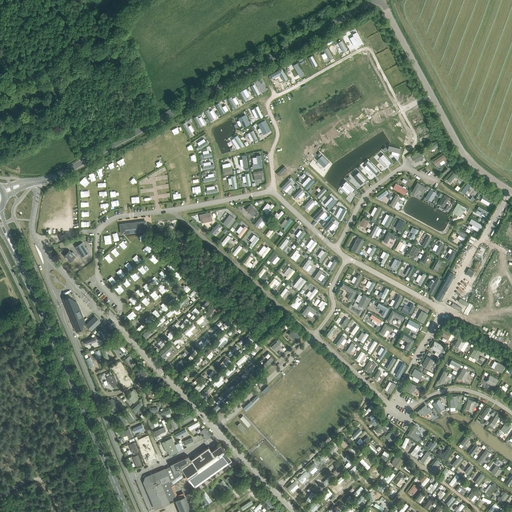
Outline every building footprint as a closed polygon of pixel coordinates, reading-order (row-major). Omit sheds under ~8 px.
[(127,224),(125,225),(126,234),(147,231),(146,222),(144,222),(144,221),(135,222),(135,223),(131,224),(131,223),(127,223),(127,224)] [(364,241),(358,237),(351,249),(358,252),(364,241)] [(82,242),(75,247),(82,257),(89,252),(82,242)] [(69,250),(64,255),(70,262),(77,256),(73,252),(72,253),(69,250)] [(358,274),(353,285),(356,287),(362,276),(358,274)] [(351,300),(356,291),(347,285),(345,289),(350,292),(347,298),(351,300)] [(441,287),(435,298),(440,300),(445,290),(441,287)] [(365,308),(370,298),(363,294),(358,304),(365,308)] [(65,300),(65,301),(73,321),(74,321),(76,327),(83,325),(80,318),(83,317),(79,306),(76,304),(77,303),(73,301),(73,302),(72,301),(71,299),(70,298),(65,300)] [(132,311),(127,315),(124,319),(128,323),(136,316),(132,311)] [(428,314),(421,311),(417,319),(423,323),(428,314)] [(91,330),(100,322),(96,317),(95,319),(93,317),(86,324),(91,330)] [(408,323),(417,328),(419,325),(410,319),(408,323)] [(286,320),(279,326),(281,329),(283,327),(285,328),(287,326),(288,327),(290,325),(286,320)] [(385,324),(380,332),(384,334),(386,329),(391,331),(393,328),(385,324)] [(442,327),(438,334),(448,339),(452,332),(442,327)] [(294,328),(288,334),(295,341),(301,335),(294,328)] [(408,342),(405,347),(409,349),(414,340),(404,334),(402,338),(408,342)] [(454,346),(460,349),(466,340),(460,336),(454,346)] [(88,342),(94,348),(99,342),(95,338),(94,340),(92,338),(88,342)] [(112,344),(118,352),(122,349),(120,347),(121,346),(117,341),(112,344)] [(271,347),(276,352),(282,346),(277,341),(271,347)] [(435,341),(430,348),(440,353),(444,346),(435,341)] [(470,355),(477,359),(481,351),(474,348),(470,355)] [(425,367),(429,369),(434,360),(427,356),(422,365),(424,366),(423,367),(425,368),(425,367)] [(498,362),(494,368),(502,373),(505,366),(498,362)] [(113,370),(115,374),(123,370),(120,364),(111,369),(112,371),(113,370)] [(144,368),(136,374),(141,379),(148,374),(144,368)] [(457,377),(464,381),(470,371),(463,368),(457,377)] [(415,369),(411,375),(419,379),(423,373),(415,369)] [(111,383),(113,388),(119,386),(115,376),(112,377),(112,375),(107,377),(110,384),(111,383)] [(486,382),(494,387),(498,379),(490,375),(486,382)] [(396,384),(392,382),(387,391),(391,393),(396,384)] [(410,382),(404,390),(412,395),(414,392),(410,389),(413,384),(410,382)] [(150,386),(149,385),(147,386),(157,395),(160,391),(152,383),(150,386)] [(127,396),(134,403),(138,399),(136,396),(138,394),(133,389),(127,396)] [(449,396),(450,407),(458,406),(457,396),(449,396)] [(106,403),(115,408),(119,402),(116,400),(115,402),(114,401),(114,402),(108,398),(106,403)] [(439,399),(433,403),(438,412),(445,408),(439,399)] [(465,409),(472,411),(476,401),(468,399),(465,409)] [(421,413),(424,416),(431,411),(426,405),(417,412),(420,415),(421,413)] [(115,417),(121,426),(127,422),(121,413),(115,417)] [(190,415),(185,417),(181,419),(184,424),(192,420),(190,415)] [(149,420),(152,426),(156,425),(156,423),(158,422),(156,417),(149,420)] [(170,422),(173,428),(178,426),(175,420),(174,418),(169,420),(171,422),(170,422)] [(375,430),(377,432),(382,428),(384,431),(387,429),(383,423),(375,430)] [(133,428),(135,433),(140,431),(140,432),(145,430),(142,424),(133,428)] [(158,430),(161,436),(168,432),(165,425),(160,427),(161,428),(158,430)] [(417,441),(420,437),(414,434),(418,428),(414,425),(408,435),(417,441)] [(127,435),(129,438),(133,437),(129,428),(128,429),(122,432),(124,437),(127,435)] [(204,428),(201,431),(208,439),(211,435),(204,428)] [(386,435),(390,441),(396,437),(392,431),(386,435)] [(195,444),(192,439),(192,437),(184,441),(187,447),(195,444)] [(468,440),(465,437),(459,445),(462,448),(468,440)] [(170,452),(169,453),(170,455),(178,451),(172,438),(162,442),(166,452),(169,450),(170,452)] [(134,442),(129,444),(133,454),(139,452),(134,442)] [(472,456),(479,446),(475,444),(468,453),(472,456)] [(189,456),(171,464),(175,473),(183,469),(195,487),(231,460),(221,445),(212,451),(209,447),(191,460),(189,456)] [(452,449),(448,447),(443,453),(440,451),(437,454),(445,459),(452,449)] [(378,460),(384,464),(388,458),(382,454),(378,460)] [(133,457),(137,466),(142,464),(138,455),(133,457)] [(399,457),(393,465),(397,468),(403,460),(399,457)] [(491,472),(497,477),(502,470),(496,465),(491,472)] [(155,509),(176,500),(177,500),(169,481),(170,480),(170,478),(170,477),(168,471),(167,471),(166,469),(157,472),(155,472),(154,472),(153,474),(151,475),(150,474),(148,475),(147,476),(146,477),(145,478),(144,482),(155,509)] [(481,493),(474,488),(467,496),(471,499),(475,494),(478,497),(481,493)] [(185,496),(177,500),(176,500),(180,511),(191,511),(188,502),(185,496)]
